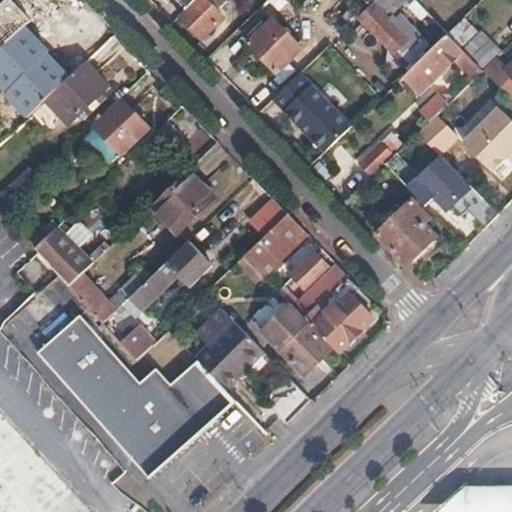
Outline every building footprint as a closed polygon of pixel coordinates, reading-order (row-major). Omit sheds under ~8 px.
[(202,37),(225,15),(210,0),(192,0),(185,7),(179,13),(202,37)] [(426,35),(399,7),(406,0),(374,0),(374,1),(360,14),(403,58),(418,43),(426,35)] [(254,35),(249,39),(280,70),(304,46),(274,15),(264,24),(260,20),(249,30),(254,35)] [(88,62),(100,51),(74,25),(41,58),(67,82),(88,62)] [(474,56),(449,31),(404,74),(421,91),(458,57),(477,76),(486,68),(484,66),(474,56)] [(484,66),(503,49),(492,37),(474,56),(484,66)] [(409,64),(423,50),(418,43),(403,58),(409,64)] [(511,68),(510,70),(497,57),(486,68),(501,83),(511,94),(511,68)] [(76,120),(110,86),(88,62),(67,82),(52,96),(76,120)] [(352,125),(300,72),(274,97),(326,150),(352,125)] [(431,120),(450,101),(442,93),(423,111),(431,120)] [(153,129),(122,98),(98,121),(128,152),(153,129)] [(511,116),(500,104),(464,139),(492,168),(507,154),(511,148),(511,116)] [(159,163),(188,136),(172,120),(144,147),(159,163)] [(443,157),(463,139),(452,127),(432,145),(443,157)] [(395,154),(397,152),(380,135),(360,155),(377,172),(386,163),(395,154)] [(421,181),(395,154),(386,163),(413,190),(421,181)] [(499,211),(445,157),(421,181),(435,197),(445,208),(451,203),(460,212),(465,208),(485,226),(499,211)] [(205,182),(192,169),(186,174),(199,187),(205,182)] [(181,233),(218,196),(205,182),(199,187),(186,174),(154,206),(181,233)] [(435,197),(421,181),(413,190),(427,205),(435,197)] [(267,237),(291,214),(282,205),(276,198),(251,220),(267,237)] [(426,223),(431,217),(414,199),(378,233),(408,264),(438,236),(426,223)] [(269,279),(313,236),(291,214),(267,237),(247,256),(269,279)] [(83,263),(63,241),(76,229),(67,220),(38,246),(39,247),(40,249),(63,274),(73,285),(88,271),(114,244),(108,239),(83,263)] [(191,287),(216,264),(191,240),(167,263),(149,281),(131,298),(143,310),(180,275),(191,287)] [(41,294),(63,274),(40,249),(18,269),(41,294)] [(321,304),(345,282),(319,256),(295,278),(321,304)] [(112,297),(88,271),(73,285),(79,291),(106,322),(122,307),(112,297)] [(131,298),(149,281),(140,271),(112,297),(122,307),(131,298)] [(340,353),(375,318),(354,297),(362,289),(351,276),(345,282),(321,304),(306,318),(334,347),(340,353)] [(0,301),(0,315),(3,318),(23,297),(14,288),(0,301)] [(334,347),(306,318),(292,303),(262,332),(305,376),(334,347)] [(167,366),(156,377),(151,382),(73,304),(34,342),(87,397),(158,470),(201,428),(235,395),(228,388),(202,361),(182,381),(167,366)] [(266,351),(225,308),(202,330),(214,343),(198,358),(202,361),(228,388),(266,351)] [(159,340),(142,324),(124,341),(140,359),(159,340)] [(286,422),(312,397),(294,380),(285,371),(270,387),(276,391),(274,409),(286,422)] [(511,511),(511,485),(461,484),(451,494),(432,511),(511,511)]
